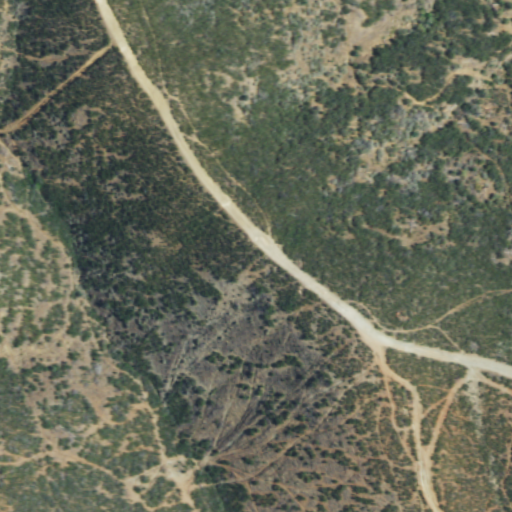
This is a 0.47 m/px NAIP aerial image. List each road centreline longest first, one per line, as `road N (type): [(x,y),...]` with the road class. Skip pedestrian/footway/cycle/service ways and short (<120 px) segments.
road 1 (track): [(98,0),(179,143),(273,266),(364,336)]
road 2 (track): [(364,336),(410,390),(413,468),(429,511)]
road 3 (track): [(364,336),(511,379)]
